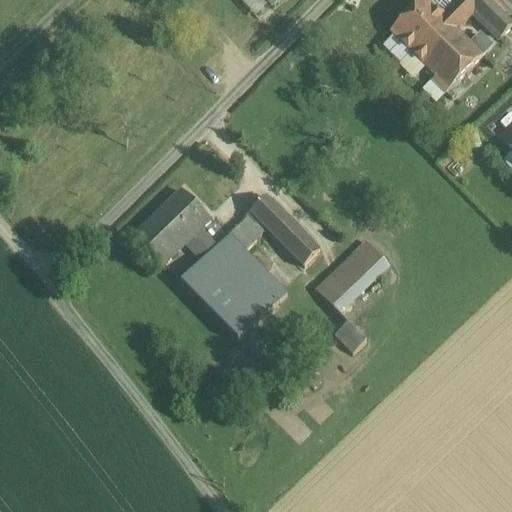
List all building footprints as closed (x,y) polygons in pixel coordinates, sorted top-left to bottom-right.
[(260,0),(271,10),(281,0),(260,0)] [(487,2),(485,0),(456,0),(450,7),(453,10),(443,20),(446,24),(456,34),(474,16),(501,43),(511,31),(511,27),(487,2)] [(424,2),(390,36),(393,39),(383,49),(401,67),(411,57),(412,58),(446,24),(443,20),(424,2)] [(456,34),(446,24),(412,58),(436,81),(432,85),(445,98),(483,60),(456,34)] [(511,135),(502,145),(511,155),(511,135)] [(209,223),(183,195),(136,241),(162,268),(185,246),(203,264),(216,251),(199,233),(209,223)] [(320,255),(266,200),(250,215),(251,217),(266,232),(304,270),(320,255)] [(203,264),(180,286),(238,346),(287,298),(244,254),(266,232),(251,217),(203,264)] [(366,245),(315,294),(331,310),(382,262),(366,245)] [(382,262),(331,310),(347,327),(366,346),(416,297),(382,262)] [(366,346),(347,327),(335,339),(353,358),(366,346)]
